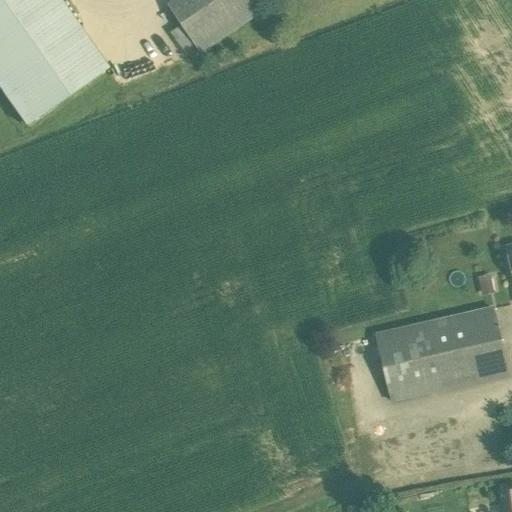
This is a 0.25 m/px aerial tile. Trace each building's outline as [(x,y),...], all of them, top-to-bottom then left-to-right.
[(0,0),(0,88),(27,128),(108,72),(57,0),(0,0)] [(200,56),(266,9),(259,0),(181,0),(168,10),(180,26),(169,34),(183,55),(194,47),(200,56)] [(482,297),(494,294),(491,280),(478,283),(482,297)] [(390,404),(510,377),(494,307),(374,334),(390,404)] [(511,511),(511,486),(500,488),(503,511),(511,511)]
